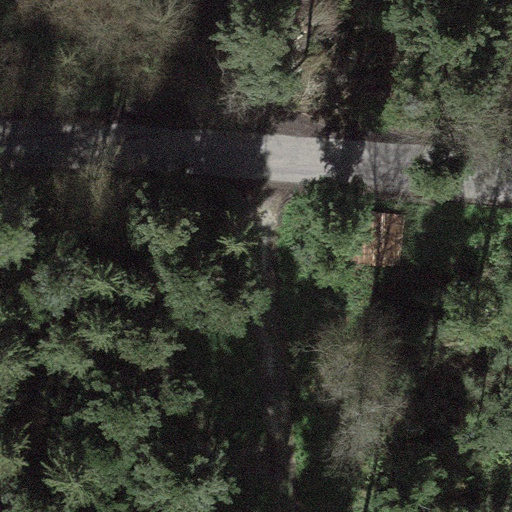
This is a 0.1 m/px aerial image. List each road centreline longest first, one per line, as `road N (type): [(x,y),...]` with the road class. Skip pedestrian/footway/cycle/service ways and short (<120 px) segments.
road 1 (track): [(217,0),(235,147),(269,310),(278,511)]
road 2 (unclassified): [(511,175),(235,147),(0,148)]
